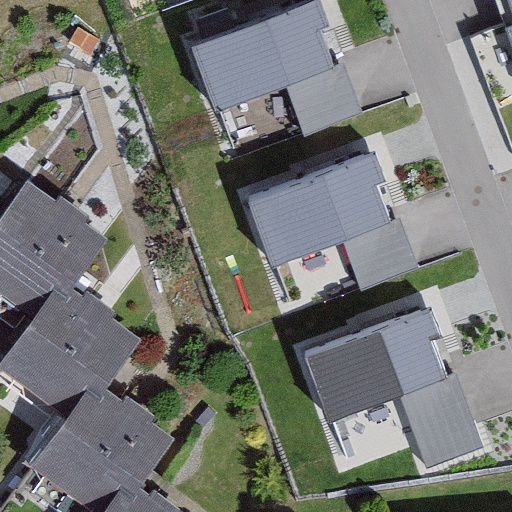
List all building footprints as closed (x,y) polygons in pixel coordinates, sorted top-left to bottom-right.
[(324,0),(302,0),(191,34),(214,108),(346,68),(324,0)] [(511,0),(496,0),(511,41),(511,0)] [(380,147),(251,193),(277,266),(406,219),(380,147)] [(146,344),(76,295),(110,246),(29,188),(0,229),(0,296),(37,323),(2,372),(71,421),(37,470),(96,511),(170,511),(144,493),(180,441),(112,393),(146,344)] [(430,300),(305,342),(331,417),(456,375),(430,300)]
